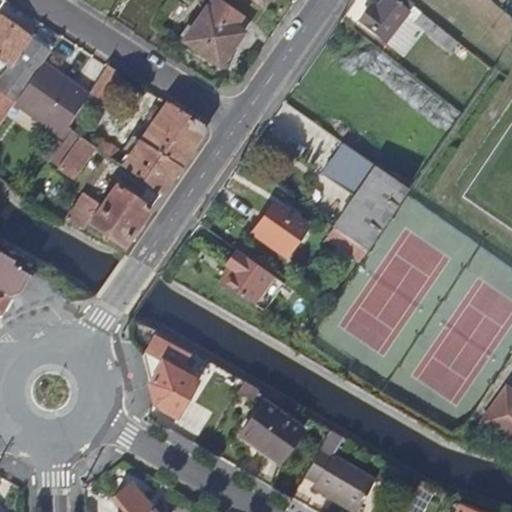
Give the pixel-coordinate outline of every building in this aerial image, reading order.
[(237,13),(218,0),(211,0),(206,8),(229,24),(237,13)] [(412,4),(406,0),(382,0),(374,10),(369,6),(358,19),(384,40),(412,4)] [(243,33),(229,24),(206,8),(183,41),(221,66),(243,33)] [(457,41),(421,12),(415,21),(450,50),(457,41)] [(0,15),(0,58),(9,65),(30,36),(0,15)] [(43,62),(51,51),(30,36),(9,65),(0,76),(0,122),(14,103),(43,62)] [(62,136),(69,126),(89,94),(43,62),(14,103),(62,136)] [(126,76),(107,64),(89,94),(69,126),(83,134),(87,129),(98,112),(102,114),(126,76)] [(169,104),(167,102),(163,110),(156,105),(149,116),(155,120),(142,142),(180,168),(204,133),(201,124),(169,104)] [(69,126),(62,136),(49,158),(78,176),(98,143),(83,134),(69,126)] [(83,134),(98,143),(118,156),(124,147),(99,131),(96,135),(87,129),(83,134)] [(165,189),(180,168),(142,142),(126,167),(162,194),(165,189)] [(377,165),(343,142),(321,172),(355,196),(377,165)] [(409,188),(377,165),(355,196),(335,227),(367,251),(409,188)] [(124,245),(151,209),(115,184),(101,205),(89,222),(124,246),(124,245)] [(73,211),(89,222),(101,205),(84,194),(73,211)] [(306,224),(274,202),(253,231),(287,254),(306,224)] [(360,261),(367,251),(335,227),(334,228),(327,237),(360,261)] [(254,304),(274,276),(238,250),(227,266),(229,268),(218,283),(254,304)] [(29,276),(29,274),(11,264),(14,259),(0,251),(0,288),(10,294),(20,292),(29,276)] [(0,309),(8,295),(10,294),(0,288),(0,309)] [(143,356),(154,403),(177,416),(198,380),(182,371),(190,355),(146,330),(141,340),(149,344),(143,356)] [(511,443),(511,399),(502,392),(481,422),(511,443)] [(302,428),(263,401),(238,437),(278,464),(302,428)] [(375,478),(320,448),(304,476),(315,482),(313,487),(329,496),(331,492),(358,508),(375,478)] [(155,511),(131,484),(111,502),(118,511),(155,511)] [(418,485),(403,511),(420,511),(431,493),(418,485)] [(353,511),(355,511),(358,508),(331,492),(329,496),(328,498),(353,511)]
